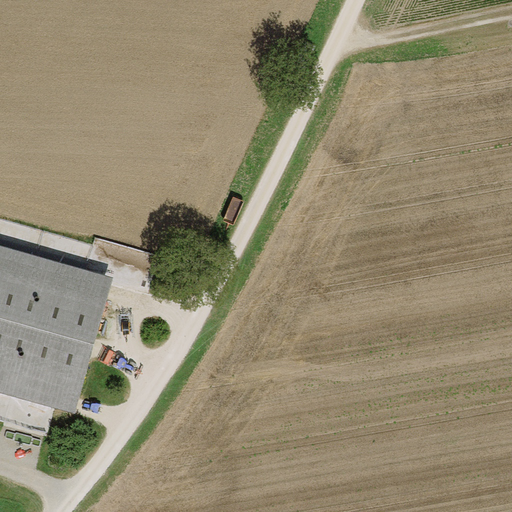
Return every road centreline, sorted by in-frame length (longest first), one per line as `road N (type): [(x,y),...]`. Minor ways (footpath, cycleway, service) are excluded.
road 1 (track): [(61,511),(135,418),(218,283),(357,0)]
road 2 (track): [(333,49),(511,17)]
